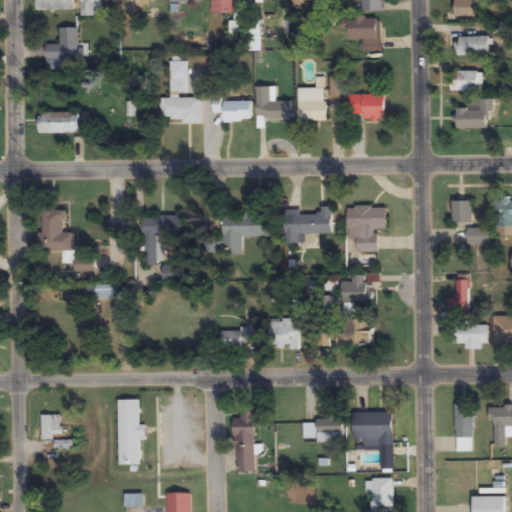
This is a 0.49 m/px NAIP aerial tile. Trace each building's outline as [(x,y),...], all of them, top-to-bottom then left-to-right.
[(74,0),(37,0),(38,11),(74,11),(74,0)] [(211,0),(212,15),(231,15),(231,43),(244,43),(244,4),(235,4),(235,0),(211,0)] [(273,0),(256,0),(256,18),(274,18),(273,0)] [(382,12),(382,0),(362,0),(363,12),(382,12)] [(481,0),(454,0),(455,18),(481,18),(481,0)] [(101,2),(82,2),(82,16),(101,16),(101,2)] [(349,39),(364,39),(364,52),(382,52),(382,19),(343,19),(343,30),(349,30),(349,39)] [(261,27),(250,27),(250,52),(261,52),(261,27)] [(47,69),(78,69),(78,29),(61,29),(61,45),(47,45),(47,69)] [(489,38),(459,38),(459,55),(489,55),(489,38)] [(203,123),(203,98),(188,99),(188,63),(171,63),(172,100),(162,100),(162,123),(203,123)] [(483,91),(483,72),(451,72),(451,91),(483,91)] [(273,102),(273,88),(258,88),(258,121),(291,121),(291,102),(273,102)] [(326,89),(299,89),(299,121),(326,121),(326,89)] [(332,100),(343,100),(343,91),(332,91),(332,100)] [(384,95),(351,95),(351,121),(384,121),(384,95)] [(457,110),(457,129),(492,129),(492,100),(480,100),(480,110),(457,110)] [(223,123),(252,123),(252,102),(223,102),(223,123)] [(79,114),(40,114),(40,134),(79,134),(79,114)] [(500,228),(511,227),(511,197),(500,198),(500,228)] [(473,202),(453,202),(453,224),(473,224),(473,202)] [(378,253),(378,230),(387,230),(387,207),(348,208),(348,240),(357,240),(357,254),(378,253)] [(286,247),(303,247),(303,235),(332,234),(332,208),(321,208),(321,215),(302,215),(302,211),(286,211),(286,247)] [(65,211),(41,211),(41,252),(64,252),(64,264),(75,264),(75,234),(65,234),(65,211)] [(144,218),(145,264),(166,264),(166,239),(186,239),(186,216),(144,218)] [(271,238),(271,216),(219,216),(219,250),(230,250),(230,256),(243,256),(243,237),(271,238)] [(468,229),(468,246),(489,246),(489,229),(468,229)] [(183,282),(183,267),(164,267),(164,282),(183,282)] [(372,276),(352,276),(352,283),(343,283),(343,305),(372,305),(372,276)] [(470,314),(470,280),(458,280),(458,300),(448,300),(448,314),(470,314)] [(118,286),(86,286),(86,298),(118,298),(118,286)] [(494,345),(511,344),(511,316),(494,316),(494,345)] [(301,350),(301,320),(271,320),(271,350),(301,350)] [(338,321),(338,348),(371,348),(371,321),(338,321)] [(467,348),(489,349),(490,326),(456,325),(455,345),(467,345),(467,348)] [(220,332),(220,352),(258,352),(258,332),(220,332)] [(119,465),(142,465),(142,441),(145,441),(145,425),(140,425),(140,400),(119,400),(119,465)] [(456,405),(456,452),(473,452),(473,405),(456,405)] [(511,406),(490,407),(490,422),(495,422),(495,448),(507,448),(507,439),(511,438),(511,406)] [(235,419),(236,473),(256,472),(255,409),(241,409),(242,419),(235,419)] [(394,414),(354,414),(354,438),(364,438),(364,447),(382,447),(382,470),(394,470),(394,414)] [(62,416),(42,416),(42,441),(54,441),(54,435),(62,435),(62,416)] [(318,443),(343,443),(343,420),(318,420),(318,443)] [(394,480),(366,480),(366,493),(373,493),(373,511),(394,511),(394,480)] [(191,511),(191,493),(167,494),(167,511),(191,511)] [(125,495),(125,507),(144,507),(144,495),(125,495)] [(505,511),(505,497),(473,497),(473,511),(505,511)]
